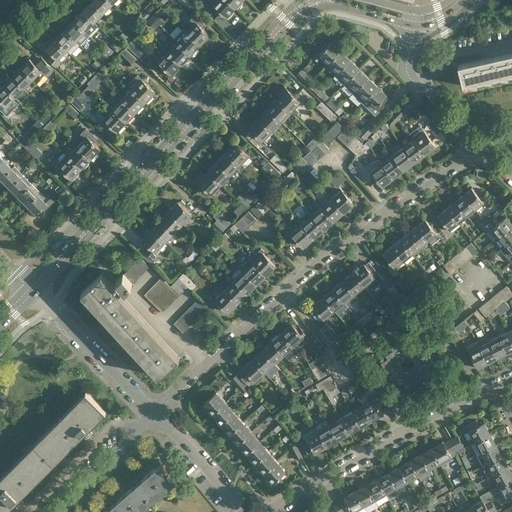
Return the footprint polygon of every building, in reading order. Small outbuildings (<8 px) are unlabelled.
[(109,0),(92,0),(92,1),(104,13),(113,4),(109,0)] [(208,0),(226,17),(227,17),(228,18),(234,12),(232,11),(236,7),(228,0),(208,0)] [(228,0),(236,7),(237,8),(243,2),(242,1),(242,0),(228,0)] [(92,1),(83,10),(95,22),(104,13),(92,1)] [(141,13),(146,18),(156,9),(151,4),(141,13)] [(83,10),(74,20),(89,35),(98,26),(95,22),(83,10)] [(142,22),(146,18),(141,13),(137,17),(142,22)] [(152,16),(160,24),(163,21),(154,13),(152,16)] [(129,19),(133,23),(137,20),(132,15),(129,19)] [(191,25),(186,31),(202,45),(207,40),(206,38),(210,34),(202,27),(204,24),(195,15),(188,22),(191,25)] [(160,24),(152,16),(148,20),(153,24),(156,21),(160,24)] [(80,44),(89,35),(74,20),(64,29),(77,41),(80,44)] [(128,27),(133,31),(137,28),(132,23),(128,27)] [(192,55),(198,49),(196,48),(200,44),(186,31),(183,28),(174,38),(177,40),(191,54),(192,55)] [(80,45),(80,44),(77,41),(64,29),(55,38),(70,53),(71,54),(80,45)] [(123,32),(119,36),(124,41),(128,37),(123,32)] [(66,57),(70,53),(55,38),(46,48),(52,54),(48,59),(57,67),(62,62),(59,59),(63,54),(66,57)] [(177,40),(168,50),(167,51),(181,64),(183,65),(189,59),(187,58),(191,54),(177,40)] [(110,45),(115,50),(119,46),(114,41),(110,45)] [(140,50),(135,45),(131,41),(126,46),(136,55),(136,54),(142,60),(146,56),(140,50)] [(336,45),(332,41),(325,48),(322,46),(312,57),(317,61),(322,57),(328,63),(341,50),(340,50),(342,47),(338,44),(336,45)] [(108,44),(104,48),(111,55),(114,51),(108,44)] [(137,59),(125,47),(120,52),(132,64),(137,59)] [(164,47),(154,57),(172,74),(173,75),(179,69),(178,68),(181,64),(167,51),(168,50),(164,47)] [(341,50),(328,63),(338,72),(350,59),(341,50)] [(110,56),(105,51),(101,55),(106,60),(110,56)] [(511,52),(458,65),(463,86),(469,84),(470,84),(478,85),(478,82),(485,81),(493,81),(493,79),(500,77),(509,77),(509,75),(511,74),(511,52)] [(44,58),(37,65),(30,58),(21,67),(33,79),(33,80),(36,83),(46,74),(48,76),(55,69),(44,58)] [(350,59),(338,72),(334,76),(343,85),(347,81),(360,68),(350,59)] [(92,64),(97,69),(101,65),(96,60),(92,64)] [(12,76),(25,88),(33,80),(33,79),(21,67),(12,76)] [(360,68),(347,81),(356,90),(368,77),(360,68)] [(308,85),(313,80),(311,78),(302,69),(296,74),(306,83),(308,85)] [(98,81),(102,77),(97,73),(93,77),(98,81)] [(146,101),(147,103),(153,97),(151,95),(155,91),(137,74),(133,78),(134,79),(128,84),(132,88),(146,101)] [(83,84),(88,79),(84,75),(79,80),(83,84)] [(3,85),(20,101),(28,92),(25,88),(12,76),(3,85)] [(365,98),(378,86),(368,77),(356,90),(352,93),(362,102),(365,98)] [(317,94),(322,89),(313,80),(308,85),(313,90),(317,94)] [(11,109),(20,101),(3,85),(0,88),(0,99),(2,102),(0,104),(0,108),(7,116),(12,111),(11,109)] [(295,116),(299,112),(296,108),(301,102),(283,85),(277,92),(280,95),(277,98),(292,112),(291,113),(295,116)] [(365,98),(362,102),(362,103),(362,102),(376,115),(386,104),(385,102),(388,99),(387,95),(378,86),(365,98)] [(142,105),(146,101),(132,88),(123,97),(136,111),(138,112),(143,106),(142,105)] [(317,94),(321,97),(325,92),(322,89),(317,94)] [(132,115),(136,111),(123,97),(113,107),(127,121),(128,122),(134,116),(132,115)] [(335,111),(340,106),(335,101),(331,97),(326,102),(335,111)] [(85,107),(76,98),(71,102),(81,111),(85,107)] [(292,112),(277,98),(268,108),(283,122),(291,113),(292,112)] [(333,122),(338,117),(321,101),(316,106),(333,122)] [(56,115),(63,108),(58,103),(51,110),(56,115)] [(70,104),(66,109),(75,118),(79,113),(70,104)] [(392,116),(397,121),(407,110),(402,105),(392,116)] [(123,125),(127,121),(113,107),(111,106),(106,112),(103,109),(96,117),(107,128),(111,125),(117,131),(119,132),(124,126),(123,125)] [(344,110),(340,106),(335,111),(341,117),(339,119),(343,122),(349,116),(343,111),(344,110)] [(268,108),(259,117),(274,131),(283,122),(268,108)] [(39,119),(44,124),(52,116),(47,110),(39,119)] [(393,125),(397,121),(392,116),(388,120),(393,125)] [(274,131),(259,117),(250,127),(264,141),(274,131)] [(40,127),(44,124),(39,119),(35,122),(40,127)] [(337,120),(325,133),(331,140),(344,126),(337,120)] [(57,126),(52,122),(49,125),(54,130),(57,126)] [(359,134),(365,139),(374,130),(367,123),(358,133),(359,134)] [(389,128),(385,123),(381,127),(385,131),(389,128)] [(351,132),(346,127),(338,136),(342,141),(351,132)] [(424,153),(435,145),(422,127),(411,135),(414,139),(424,153)] [(92,160),(98,153),(97,152),(101,148),(94,142),(97,138),(86,128),(79,136),(82,140),(77,145),(91,158),(92,160)] [(346,145),(355,136),(351,132),(342,141),(346,145)] [(376,132),(372,136),(375,141),(380,137),(376,132)] [(25,147),(29,142),(21,133),(16,138),(25,147)] [(311,149),(320,140),(316,135),(312,139),(307,144),(311,149)] [(350,149),(359,140),(355,136),(346,145),(350,149)] [(424,153),(414,139),(403,147),(414,161),(424,153)] [(317,144),(325,153),(330,149),(321,140),(321,141),(317,144)] [(355,154),(364,145),(359,140),(350,149),(355,154)] [(29,142),(25,147),(37,159),(41,154),(29,142)] [(236,142),(226,152),(240,166),(241,166),(250,156),(236,142)] [(366,142),(364,145),(355,154),(358,156),(371,147),(366,142)] [(321,158),(325,153),(317,144),(312,149),(321,158)] [(91,158),(77,145),(67,155),(81,168),(82,170),(89,163),(87,162),(91,158)] [(403,147),(393,155),(403,169),(414,161),(403,147)] [(294,151),(300,156),(303,153),(298,148),(294,151)] [(308,153),(316,162),(321,158),(312,149),(308,153)] [(73,179),(79,173),(78,172),(81,168),(67,155),(63,151),(54,161),(72,178),(73,179)] [(240,166),(226,152),(217,162),(231,175),(237,170),(240,173),(244,169),(243,168),(241,166),(240,166)] [(303,157),(311,166),(316,162),(308,153),(303,157)] [(283,172),(288,167),(275,154),(270,159),(283,172)] [(393,155),(382,162),(382,163),(393,177),(403,169),(393,155)] [(0,179),(13,168),(8,163),(10,161),(5,156),(3,158),(4,159),(0,162),(0,179)] [(299,161),(303,166),(304,165),(308,169),(311,166),(303,157),(299,161)] [(382,185),(393,177),(382,163),(382,162),(379,158),(374,162),(377,166),(371,171),(382,185)] [(29,169),(32,166),(36,162),(33,159),(26,166),(29,169)] [(276,179),(281,174),(268,161),(263,166),(276,179)] [(299,169),(303,166),(299,161),(295,165),(299,169)] [(217,162),(208,171),(222,185),(231,175),(217,162)] [(0,181),(8,190),(23,175),(14,166),(13,168),(0,179),(0,181)] [(356,166),(351,170),(358,178),(363,175),(356,166)] [(222,185),(208,171),(205,174),(201,171),(194,178),(213,195),(222,185)] [(296,176),(291,172),(287,175),(291,180),(296,176)] [(333,174),(329,178),(337,186),(346,178),(342,174),(333,174)] [(17,198),(32,183),(23,175),(8,190),(17,198)] [(286,185),(282,180),(278,184),(281,189),(286,185)] [(32,183),(17,198),(25,207),(40,192),(32,183)] [(259,183),(256,187),(262,192),(265,189),(259,183)] [(463,194),(475,209),(484,202),(487,206),(492,203),(485,193),(480,197),(472,187),(463,194)] [(342,189),(331,198),(343,212),(354,203),(342,189)] [(44,195),(42,193),(40,192),(25,207),(34,216),(36,214),(37,214),(42,209),(44,211),(55,201),(47,193),(44,195)] [(255,198),(250,192),(247,196),(252,201),(255,198)] [(475,209),(463,194),(455,201),(467,216),(475,209)] [(62,195),(57,200),(64,207),(69,202),(62,195)] [(260,200),(264,205),(268,200),(264,196),(260,200)] [(331,198),(321,207),(333,221),(343,212),(331,198)] [(178,201),(169,211),(183,224),(192,214),(184,206),(185,204),(182,200),(179,202),(178,201)] [(264,205),(260,200),(255,204),(264,213),(268,209),(264,205)] [(467,216),(455,201),(446,208),(458,223),(467,216)] [(259,218),(264,213),(255,204),(250,209),(259,218)] [(333,221),(321,207),(312,215),(323,229),(333,221)] [(458,223),(446,208),(438,215),(446,225),(441,229),(449,238),(453,234),(450,230),(458,223)] [(213,216),(217,219),(226,228),(231,223),(218,210),(213,216)] [(183,224),(169,211),(160,220),(174,233),(183,224)] [(244,214),(253,223),(257,220),(249,211),(244,214)] [(313,238),(323,229),(312,215),(308,211),(298,220),(302,224),(313,238)] [(248,228),(253,223),(244,214),(240,219),(248,228)] [(511,225),(511,224),(505,217),(499,222),(495,217),(487,224),(482,228),(486,232),(493,241),(494,240),(511,225)] [(449,238),(441,229),(436,232),(425,218),(417,225),(429,240),(428,240),(431,243),(436,240),(437,240),(437,237),(439,236),(444,242),(449,238)] [(217,219),(212,225),(217,230),(215,232),(218,236),(226,228),(217,219)] [(243,232),(248,228),(240,219),(235,223),(238,227),(243,232)] [(174,233),(160,220),(151,229),(165,243),(174,233)] [(234,232),(238,227),(235,223),(230,228),(234,232)] [(313,238),(302,224),(291,233),(303,247),(313,238)] [(417,225),(408,232),(420,247),(428,240),(429,240),(417,225)] [(501,248),(505,246),(511,239),(511,225),(494,240),(501,248)] [(146,235),(142,239),(149,246),(144,251),(150,256),(147,260),(152,265),(161,256),(158,254),(161,250),(159,249),(165,243),(151,229),(150,230),(148,229),(145,232),(146,235)] [(408,232),(400,239),(412,254),(420,247),(408,232)] [(229,237),(225,233),(221,237),(225,241),(229,237)] [(412,254),(400,239),(391,246),(403,261),(412,254)] [(511,262),(511,261),(511,239),(505,246),(501,248),(500,249),(507,258),(511,262)] [(220,247),(216,242),(212,246),(216,251),(220,247)] [(466,246),(474,255),(479,251),(471,242),(466,246)] [(201,251),(195,246),(192,250),(197,255),(201,251)] [(403,261),(391,246),(383,253),(391,263),(386,267),(394,276),(398,273),(399,272),(395,267),(403,261)] [(470,259),(474,255),(466,246),(462,249),(470,259)] [(250,258),(266,274),(276,265),(264,253),(265,252),(262,248),(257,253),(255,253),(250,258)] [(464,263),(470,259),(462,249),(457,253),(464,263)] [(460,266),(464,263),(457,253),(453,257),(460,266)] [(183,260),(188,265),(192,261),(186,256),(183,259),(183,260)] [(204,260),(203,258),(200,256),(196,260),(200,264),(204,260)] [(136,261),(145,270),(149,266),(140,257),(136,261)] [(456,270),(460,266),(453,257),(448,261),(456,270)] [(257,284),(266,274),(250,258),(240,267),(257,284)] [(183,270),(188,265),(183,260),(178,265),(183,270)] [(141,274),(145,270),(136,261),(132,265),(141,274)] [(451,274),(456,270),(448,261),(443,265),(451,274)] [(353,272),(365,286),(375,277),(364,263),(360,266),(359,265),(352,271),(352,272),(353,272)] [(500,264),(496,268),(499,273),(504,269),(500,264)] [(137,278),(141,274),(132,265),(128,269),(137,278)] [(247,293),(257,284),(240,267),(231,276),(247,293)] [(132,283),(137,278),(128,269),(124,274),(132,283)] [(132,283),(124,274),(123,273),(116,280),(117,281),(113,284),(102,272),(81,291),(159,376),(180,357),(119,291),(123,287),(127,291),(134,285),(132,283)] [(353,272),(352,272),(343,280),(355,294),(365,286),(353,272)] [(188,286),(188,287),(192,290),(196,286),(183,273),(179,277),(188,286)] [(238,302),(247,293),(231,276),(231,277),(234,280),(225,289),(238,302)] [(157,282),(166,290),(171,286),(162,277),(157,282)] [(188,286),(188,287),(188,286),(179,277),(175,282),(184,291),(188,286)] [(343,280),(333,288),(345,302),(355,294),(343,280)] [(162,295),(166,290),(157,282),(153,286),(162,295)] [(179,295),(184,291),(175,282),(171,286),(179,295)] [(405,296),(403,293),(400,295),(393,285),(388,289),(397,302),(405,296)] [(506,293),(510,290),(506,285),(502,289),(506,293)] [(158,299),(162,295),(153,286),(149,290),(158,299)] [(175,299),(179,295),(171,286),(166,290),(175,299)] [(345,302),(333,288),(323,296),(335,310),(345,302)] [(228,312),(238,302),(225,289),(215,299),(228,312)] [(510,298),(506,293),(502,289),(498,292),(497,292),(505,302),(505,301),(510,298)] [(154,304),(158,299),(149,290),(145,295),(154,304)] [(171,304),(175,299),(166,290),(162,295),(171,304)] [(500,306),(505,302),(497,292),(498,292),(492,296),(493,296),(500,306)] [(167,308),(171,304),(162,295),(158,299),(167,308)] [(324,318),(335,310),(323,296),(313,305),(316,309),(313,312),(321,320),(324,318)] [(496,309),(500,306),(493,296),(492,296),(488,300),(496,309)] [(195,302),(204,311),(209,307),(200,298),(195,302)] [(163,312),(167,308),(158,299),(154,304),(163,312)] [(491,313),(496,309),(488,300),(483,304),(491,313)] [(509,306),(505,301),(505,302),(500,306),(496,309),(499,313),(500,314),(501,314),(509,308),(509,306)] [(200,315),(204,311),(195,302),(191,307),(200,315)] [(384,309),(379,304),(376,307),(380,312),(384,309)] [(486,317),(491,313),(483,304),(478,308),(486,317)] [(196,320),(200,315),(191,307),(187,311),(196,320)] [(192,324),(196,320),(187,311),(183,315),(192,324)] [(187,328),(192,324),(183,315),(178,319),(187,328)] [(183,333),(187,328),(178,319),(174,324),(183,333)] [(464,320),(455,327),(458,332),(468,324),(464,320)] [(292,323),(282,332),(294,345),(300,339),(304,336),(303,336),(306,334),(298,325),(296,327),(292,323)] [(334,345),(339,341),(341,339),(327,323),(320,329),(334,345)] [(511,339),(508,331),(498,336),(506,353),(507,353),(508,354),(511,354),(511,353),(511,339)] [(287,357),(297,349),(294,345),(282,332),(272,341),(284,354),(287,357)] [(314,334),(309,338),(322,353),(327,349),(314,334)] [(408,354),(419,348),(414,340),(411,343),(407,336),(393,345),(395,349),(392,351),(399,361),(408,354)] [(498,336),(488,341),(497,358),(500,357),(500,358),(502,358),(503,357),(504,357),(505,356),(506,355),(506,353),(498,336)] [(497,358),(488,341),(486,337),(476,342),(487,363),(488,362),(489,364),(491,364),(493,363),(495,361),(494,359),(497,358)] [(341,352),(352,346),(349,340),(338,346),(341,352)] [(284,354),(272,341),(263,349),(275,363),(284,354)] [(477,368),(487,363),(476,342),(466,346),(477,368)] [(344,357),(355,351),(352,346),(341,352),(344,357)] [(421,375),(422,375),(429,370),(427,367),(433,363),(424,349),(421,351),(419,348),(408,354),(415,365),(421,375)] [(275,363),(263,349),(253,358),(265,371),(275,363)] [(395,377),(405,371),(399,361),(392,351),(392,350),(385,355),(387,358),(380,362),(389,376),(393,374),(395,377)] [(347,363),(358,356),(355,351),(344,357),(347,363)] [(350,368),(361,362),(358,356),(347,363),(350,368)] [(312,369),(323,362),(320,357),(309,363),(312,369)] [(244,368),(238,373),(249,386),(261,375),(263,377),(267,373),(265,372),(265,371),(253,358),(243,367),(244,368)] [(326,368),(323,362),(312,369),(315,374),(326,368)] [(353,373),(364,367),(361,362),(350,368),(353,373)] [(418,376),(421,375),(415,365),(405,371),(395,377),(395,378),(399,385),(403,382),(407,389),(421,380),(418,376)] [(364,367),(353,373),(358,381),(369,375),(364,367)] [(326,368),(315,374),(318,380),(329,373),(326,368)] [(240,390),(245,385),(236,375),(231,379),(240,390)] [(323,387),(334,381),(331,375),(320,382),(323,387)] [(323,387),(323,388),(326,393),(326,392),(337,386),(334,381),(323,387)] [(329,398),(333,396),(340,392),(337,386),(326,392),(326,393),(329,398)] [(0,477),(0,511),(5,511),(14,504),(18,508),(24,502),(20,498),(83,435),(87,439),(93,432),(89,429),(106,411),(86,392),(73,405),(0,477)] [(212,414),(226,402),(217,392),(203,403),(205,405),(203,407),(211,412),(212,414)] [(374,397),(372,393),(367,397),(366,396),(360,400),(362,404),(372,420),(384,413),(379,405),(383,403),(378,394),(374,397)] [(226,402),(212,414),(213,415),(212,417),(219,422),(221,424),(235,412),(226,402)] [(372,420),(362,404),(351,410),(361,427),(372,420)] [(361,427),(351,410),(340,417),(350,433),(361,427)] [(235,412),(221,424),(222,425),(220,427),(227,431),(229,434),(243,422),(235,412)] [(350,433),(340,417),(329,423),(339,440),(350,433)] [(470,443),(490,433),(484,422),(479,425),(476,419),(464,426),(466,428),(467,428),(468,430),(472,437),(468,440),(470,443)] [(315,427),(327,446),(339,440),(329,423),(327,420),(315,427)] [(243,422),(229,434),(230,434),(229,436),(236,441),(238,443),(252,432),(243,422)] [(316,453),(327,446),(315,427),(300,435),(303,440),(298,442),(305,454),(313,449),(316,453)] [(252,432),(238,443),(239,444),(237,446),(244,450),(247,453),(260,441),(252,432)] [(477,455),(496,444),(490,433),(470,443),(477,455)] [(458,453),(460,452),(465,449),(457,435),(452,438),(449,439),(458,453)] [(458,453),(449,439),(443,442),(443,441),(432,447),(441,463),(443,467),(448,465),(446,461),(452,457),(458,453)] [(260,441),(247,453),(247,454),(246,456),(253,460),(255,463),(269,451),(260,441)] [(296,458),(302,455),(296,444),(294,445),(290,447),(296,458)] [(483,466),(502,455),(496,444),(477,455),(483,466)] [(434,467),(441,463),(432,447),(421,453),(429,468),(433,466),(434,467)] [(269,451),(255,463),(256,464),(254,466),(262,471),(264,473),(277,461),(269,451)] [(430,469),(429,468),(421,453),(410,460),(419,476),(421,480),(432,473),(430,469)] [(502,455),(483,466),(481,466),(487,477),(492,475),(508,466),(502,455)] [(419,476),(410,460),(399,466),(407,480),(412,478),(412,479),(419,476)] [(277,461),(264,473),(264,474),(263,476),(270,480),(272,483),(286,471),(277,461)] [(139,511),(176,480),(161,462),(103,511),(139,511)] [(399,466),(388,472),(396,486),(401,484),(401,485),(408,482),(407,480),(399,466)] [(498,485),(500,484),(511,477),(511,473),(508,466),(492,475),(496,481),(498,485)] [(475,484),(479,482),(473,471),(468,474),(475,484)] [(397,488),(396,486),(388,472),(377,478),(385,493),(390,490),(390,491),(397,488)] [(482,499),(490,511),(493,511),(497,510),(488,497),(498,491),(502,498),(505,499),(511,495),(511,493),(511,492),(511,477),(500,484),(498,485),(480,496),(482,499)] [(366,484),(378,505),(389,499),(385,493),(377,478),(366,484)] [(479,482),(475,484),(479,490),(483,487),(479,482)] [(367,511),(378,505),(366,484),(355,490),(367,511)] [(437,496),(443,493),(440,488),(434,492),(437,496)] [(365,511),(367,511),(355,490),(344,496),(345,497),(339,500),(346,511),(348,511),(365,511)] [(475,511),(490,511),(482,499),(471,506),(475,511)] [(345,511),(346,511),(339,500),(333,504),(337,511),(345,511)] [(458,509),(460,511),(475,511),(471,506),(468,501),(458,508),(458,509)]
